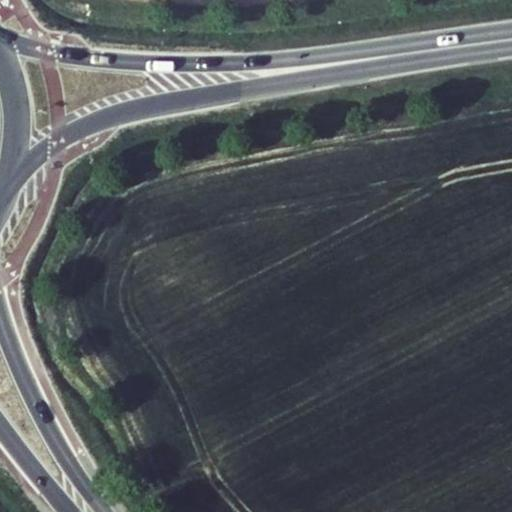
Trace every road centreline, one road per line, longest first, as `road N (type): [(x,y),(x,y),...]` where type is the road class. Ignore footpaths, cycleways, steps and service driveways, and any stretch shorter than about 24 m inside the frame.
road 1 (primary): [(26,200),(71,146),(122,117),(399,55)]
road 2 (primary): [(399,55),(144,63),(56,50),(6,26)]
road 3 (tertiary): [(104,511),(24,373),(0,292)]
road 4 (primary): [(26,200),(37,118),(6,26)]
